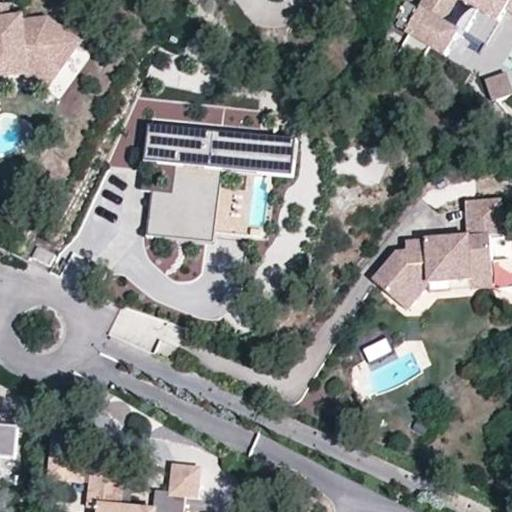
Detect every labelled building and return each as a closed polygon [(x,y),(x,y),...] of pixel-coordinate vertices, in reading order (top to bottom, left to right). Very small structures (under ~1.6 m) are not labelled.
[(511,0),(429,0),(421,13),(409,5),(399,21),(402,23),(399,28),(411,35),(432,48),(446,56),(459,35),(465,38),(481,11),(501,24),(509,10),(511,11),(511,0)] [(0,62),(37,58),(59,74),(80,45),(49,23),(24,25),(23,22),(0,24),(0,62)] [(432,48),(411,35),(398,57),(419,69),(432,48)] [(59,74),(37,58),(0,62),(0,79),(29,77),(48,90),(59,74)] [(501,75),(487,79),(491,95),(506,91),(501,75)] [(149,239),(217,247),(225,175),(243,176),(301,184),(306,147),(151,129),(146,172),(157,173),(154,194),(149,239)] [(146,172),(143,193),(154,194),(157,173),(146,172)] [(503,204),(468,206),(470,241),(495,240),(505,239),(503,204)] [(470,241),(466,241),(459,249),(445,250),(437,243),(407,245),(408,254),(399,254),(389,265),(378,277),(393,290),(388,295),(395,301),(406,301),(414,308),(432,288),(454,287),(476,286),(476,281),(497,279),(495,240),(470,241)] [(459,249),(466,241),(437,243),(445,250),(459,249)] [(34,259),(51,267),(57,256),(39,247),(34,259)] [(393,290),(378,277),(374,282),(388,295),(393,290)] [(498,292),(497,279),(476,281),(476,286),(454,287),(454,294),(498,292)] [(414,308),(406,301),(395,301),(409,314),(414,308)] [(367,350),(373,363),(395,353),(389,340),(367,350)] [(20,429),(0,427),(0,458),(17,460),(20,429)] [(85,470),(88,448),(55,444),(51,480),(93,484),(95,471),(85,470)] [(177,469),(176,479),(189,480),(190,471),(177,469)] [(92,496),(91,509),(104,510),(103,511),(183,511),(185,499),(199,500),(202,472),(190,471),(189,480),(176,479),(174,496),(159,494),(156,511),(127,511),(122,511),(123,500),(92,496)] [(126,475),(95,471),(93,484),(92,496),(123,500),(124,493),(126,475)] [(127,511),(131,511),(133,494),(124,493),(123,500),(122,511),(127,511)]
